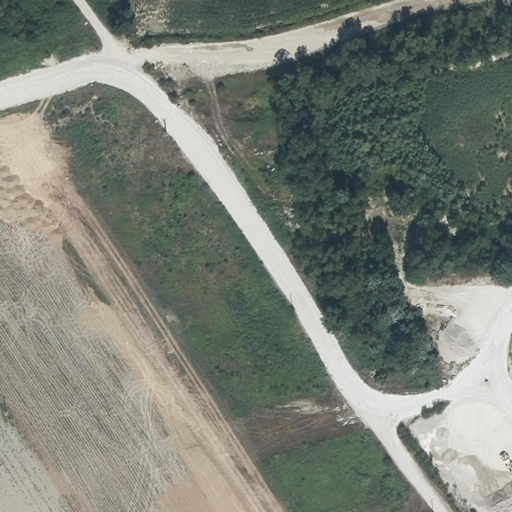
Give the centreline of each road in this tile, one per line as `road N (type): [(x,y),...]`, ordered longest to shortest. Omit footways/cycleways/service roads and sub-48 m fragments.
road 1 (track): [(77,0),(196,146),(440,511)]
road 2 (track): [(127,61),(157,51),(275,46),(443,0)]
road 3 (track): [(127,61),(0,96)]
